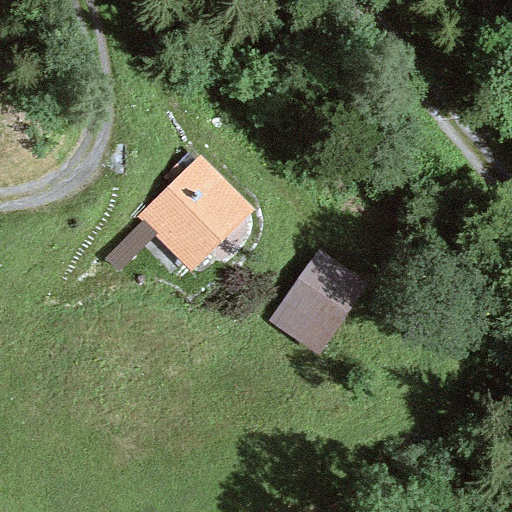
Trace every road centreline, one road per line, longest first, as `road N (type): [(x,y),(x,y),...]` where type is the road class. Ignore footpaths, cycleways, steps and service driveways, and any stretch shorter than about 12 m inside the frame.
road 1 (track): [(82,0),(101,69),(94,149),(50,194),(0,200)]
road 2 (track): [(511,189),(436,105),(360,0)]
